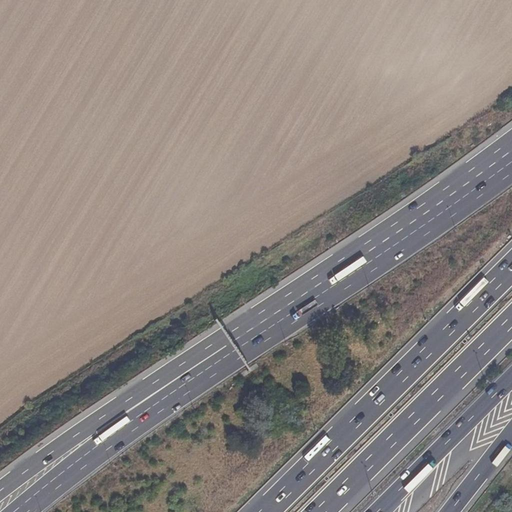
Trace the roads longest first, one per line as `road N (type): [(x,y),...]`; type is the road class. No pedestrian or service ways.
road 1 (motorway): [(511,267),(269,511)]
road 2 (motorway): [(511,154),(233,346)]
road 3 (motorway): [(233,346),(193,356),(0,492)]
road 4 (motorway): [(233,346),(206,376),(22,511)]
road 5 (motorway): [(322,511),(511,323)]
road 6 (motorway): [(378,511),(511,377)]
